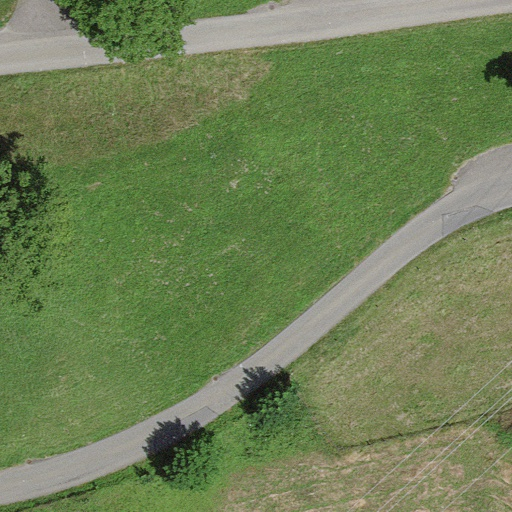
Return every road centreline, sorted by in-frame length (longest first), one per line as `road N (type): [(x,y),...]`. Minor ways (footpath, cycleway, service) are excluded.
road 1 (unclassified): [(0,503),(174,429),(308,352),(412,250),(511,196)]
road 2 (unclassified): [(496,0),(0,52)]
